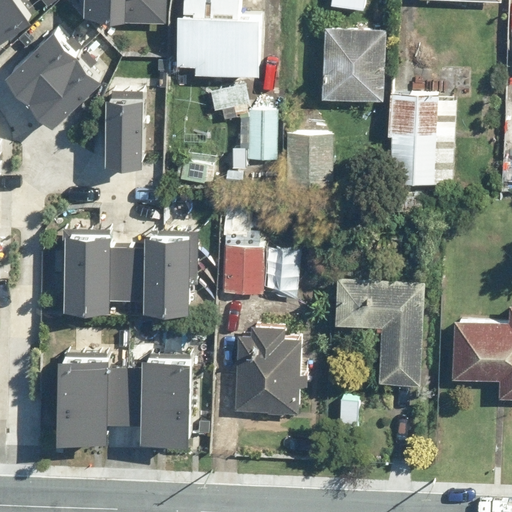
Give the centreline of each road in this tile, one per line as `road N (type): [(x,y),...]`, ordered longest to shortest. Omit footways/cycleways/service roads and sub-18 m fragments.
road 1 (residential): [(0,73),(29,107),(17,406),(23,501)]
road 2 (residential): [(23,501),(263,511)]
